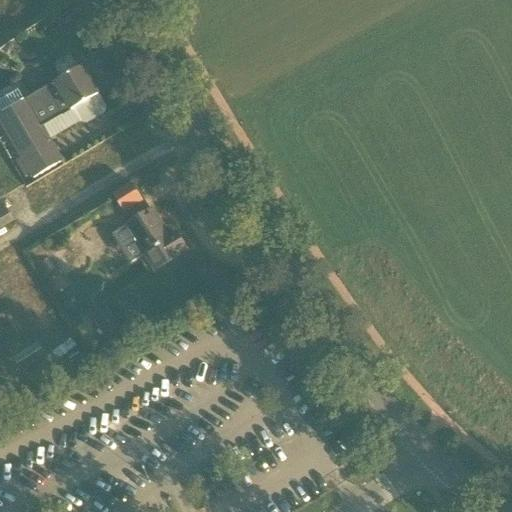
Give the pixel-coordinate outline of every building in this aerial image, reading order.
[(0,101),(0,109),(3,114),(0,115),(0,121),(34,179),(63,162),(43,128),(62,117),(74,110),(81,122),(87,124),(104,114),(106,108),(82,68),(24,102),(18,91),(0,101)] [(131,185),(114,196),(125,213),(142,202),(131,185)] [(0,202),(0,228),(14,221),(2,201),(0,202)] [(128,226),(156,270),(180,255),(186,250),(176,234),(166,240),(159,229),(162,227),(152,211),(128,226)] [(117,324),(107,308),(94,316),(104,332),(117,324)]
